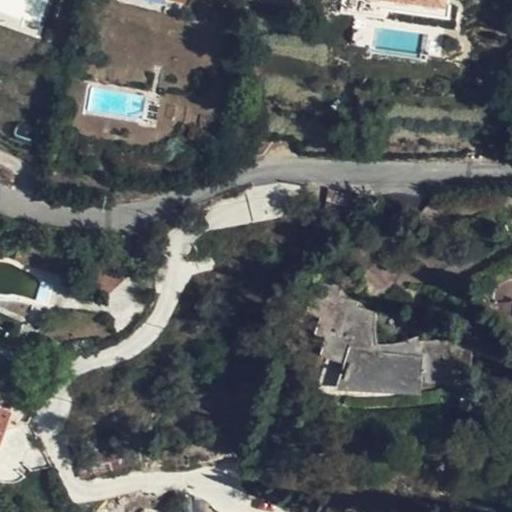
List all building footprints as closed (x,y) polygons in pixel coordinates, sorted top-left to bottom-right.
[(385,0),(446,10),(447,0),(385,0)] [(471,66),(471,52),(441,50),(441,66),(471,66)] [(490,102),(490,77),(448,77),(449,102),(490,102)] [(365,216),(366,195),(333,190),(326,211),(365,216)] [(302,247),(306,231),(277,224),(273,243),(302,247)] [(386,256),(371,234),(346,250),(361,273),(386,256)] [(419,364),(450,366),(467,367),(470,344),(455,341),(440,338),(419,339),(417,335),(399,343),(378,343),(374,317),(356,310),(358,307),(333,299),(334,292),(317,287),(310,310),(327,316),(323,329),(332,333),(326,351),(350,360),(344,379),(418,385),(418,380),(419,364)] [(449,382),(450,366),(419,364),(418,380),(449,382)] [(157,432),(176,405),(173,403),(154,410),(144,423),(157,432)] [(0,435),(2,436),(12,411),(0,406),(0,435)] [(84,475),(140,457),(136,443),(80,460),(84,475)]
